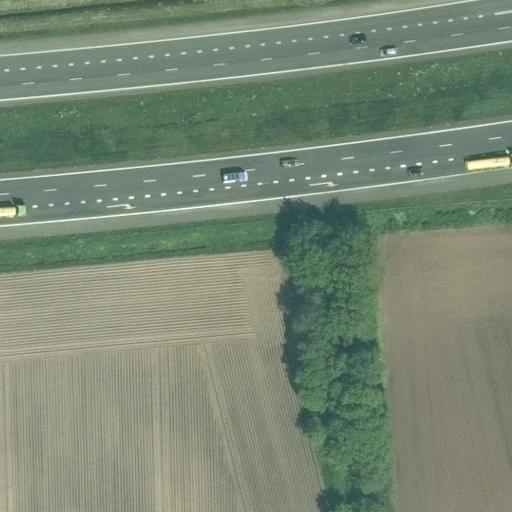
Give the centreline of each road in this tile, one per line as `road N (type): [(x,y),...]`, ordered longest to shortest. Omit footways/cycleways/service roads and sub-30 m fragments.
road 1 (motorway): [(495,31),(0,88)]
road 2 (motorway): [(0,196),(494,140)]
